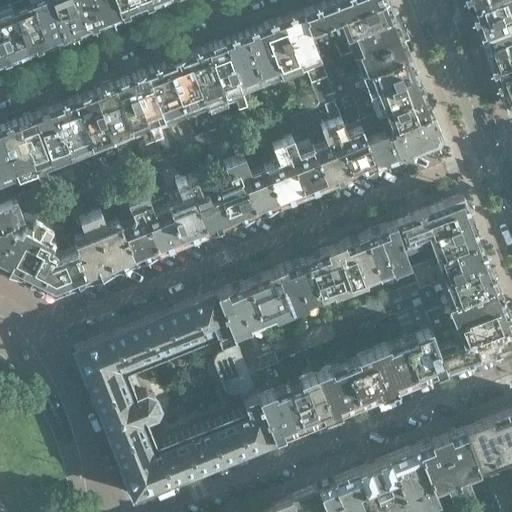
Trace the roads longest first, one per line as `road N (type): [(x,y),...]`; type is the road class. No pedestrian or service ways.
road 1 (residential): [(466,159),(49,327),(0,305)]
road 2 (residential): [(146,511),(511,365)]
road 3 (residential): [(0,93),(244,0)]
road 4 (tertiary): [(490,150),(433,0)]
